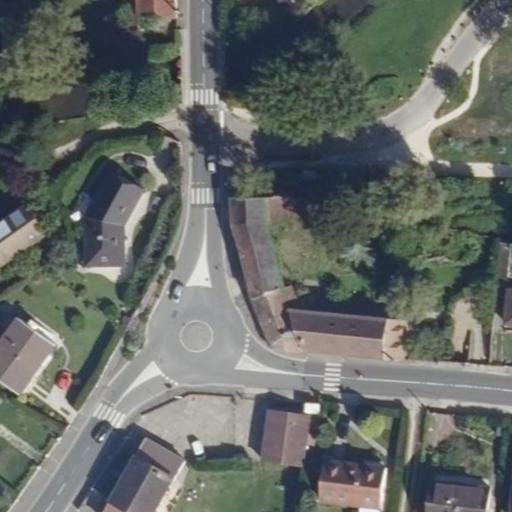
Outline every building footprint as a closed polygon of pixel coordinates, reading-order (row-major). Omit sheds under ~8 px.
[(137,0),(138,17),(178,20),(177,0),(137,0)] [(138,196),(107,178),(83,218),(83,268),(120,269),(121,226),(138,196)] [(268,225),(268,217),(310,216),(306,200),(295,200),(281,199),(232,199),(234,228),(248,278),(281,269),(268,225)] [(0,224),(0,264),(45,235),(26,207),(0,224)] [(417,231),(419,223),(395,218),(394,226),(417,231)] [(511,274),(511,240),(501,239),(496,281),(506,283),(507,274),(511,274)] [(286,286),(281,269),(248,278),(253,296),(286,286)] [(304,313),(294,283),(286,286),(293,312),(304,313)] [(305,353),(290,311),(293,312),(286,286),(253,296),(273,345),(290,352),(305,353)] [(407,362),(410,323),(304,313),(293,312),(290,311),(305,353),(407,362)] [(17,319),(0,341),(0,385),(16,398),(55,347),(17,319)] [(315,395),(300,393),(298,406),(313,408),(315,395)] [(302,469),(310,417),(269,411),(261,463),(302,469)] [(156,511),(184,463),(144,440),(102,511),(156,511)] [(381,510),(386,471),(323,463),(319,503),(381,510)] [(488,511),(491,490),(430,483),(427,511),(488,511)]
